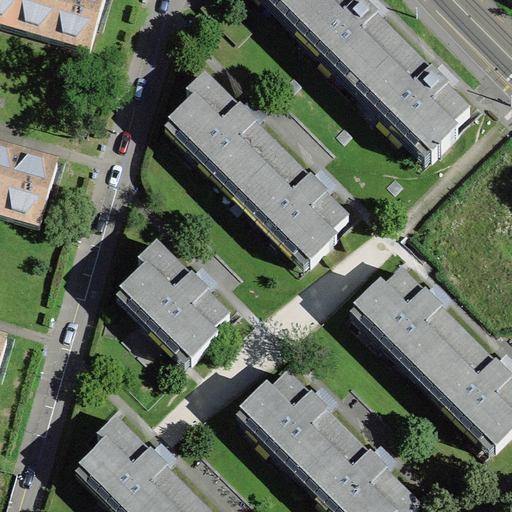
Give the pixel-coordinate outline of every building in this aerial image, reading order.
[(105,0),(0,0),(0,29),(90,55),(105,0)] [(266,0),(432,164),(458,138),(453,134),(469,117),(447,95),(455,85),(445,76),(440,70),(430,78),(376,24),(384,15),(374,4),(369,0),(368,0),(360,8),(352,0),(266,0)] [(319,175),(309,183),(255,130),(263,120),(255,112),(248,105),(239,113),(204,79),(186,97),(193,104),(169,129),(311,270),(336,244),(332,239),(348,222),(326,200),(334,190),(326,183),(319,175)] [(15,156),(0,152),(0,219),(39,231),(57,169),(15,156)] [(205,279),(200,273),(192,281),(191,280),(190,281),(156,247),(138,265),(145,272),(120,297),(191,368),(217,342),(213,337),(229,320),(207,298),(208,297),(207,296),(215,288),(205,279)] [(511,368),(504,360),(495,368),(441,314),(449,305),(441,297),(433,290),(424,298),(402,275),(385,292),(380,287),(354,313),(496,455),(511,438),(511,385),(511,383),(511,368)] [(266,390),(240,416),(336,511),(417,511),(419,510),(386,476),(393,466),(385,458),(378,451),(369,459),(327,417),(334,408),(326,399),(319,393),(310,401),(288,378),(271,395),(266,390)] [(104,448),(79,472),(119,511),(204,511),(166,474),(174,464),(165,455),(159,449),(149,457),(115,423),(97,441),(104,448)]
